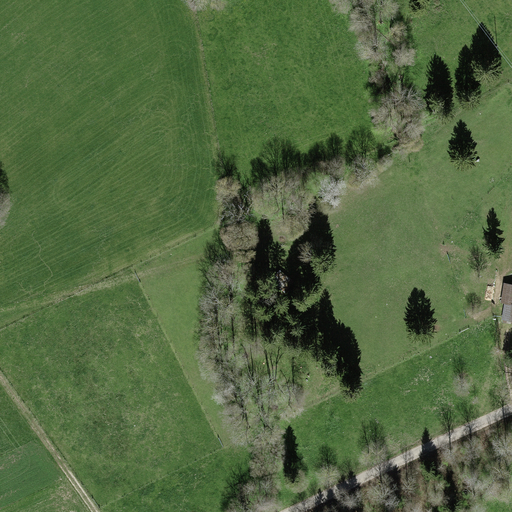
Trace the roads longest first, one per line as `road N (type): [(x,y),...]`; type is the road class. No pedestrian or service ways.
road 1 (unclassified): [(511,410),(296,511)]
road 2 (track): [(95,511),(0,378)]
